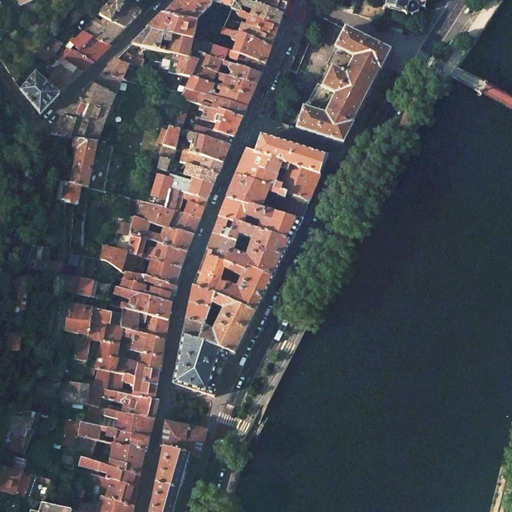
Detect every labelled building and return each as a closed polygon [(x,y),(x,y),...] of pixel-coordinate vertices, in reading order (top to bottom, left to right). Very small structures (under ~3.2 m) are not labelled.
[(122,0),(112,0),(101,15),(104,17),(125,29),(141,13),(122,0)] [(178,0),(163,15),(195,22),(212,5),(206,0),(178,0)] [(206,0),(212,5),(213,1),(234,8),(237,0),(206,0)] [(251,16),(279,27),(281,22),(283,17),(256,7),(254,6),(248,4),(237,0),(234,8),(233,10),(241,13),(242,8),(252,12),(251,16)] [(288,2),(283,0),(258,0),(258,1),(256,7),(283,17),(288,2)] [(387,0),(386,6),(383,8),(384,10),(387,8),(405,13),(406,16),(409,14),(408,13),(411,14),(411,16),(413,16),(413,14),(417,13),(418,13),(419,12),(418,11),(419,7),(423,8),(424,10),(426,9),(425,7),(427,0),(387,0)] [(239,24),(243,14),(241,13),(233,10),(232,13),(229,20),(225,29),(233,33),(238,23),(239,24)] [(194,40),(197,22),(195,22),(163,15),(162,15),(147,30),(172,35),(194,40)] [(279,27),(251,16),(247,26),(242,24),(237,35),(233,33),(232,34),(231,35),(231,36),(231,37),(231,39),(232,40),(233,42),(234,42),(234,43),(235,43),(236,42),(237,41),(233,54),(266,66),(269,57),(271,50),(273,44),(275,38),(277,34),(279,27)] [(101,22),(95,19),(94,19),(83,32),(109,45),(125,29),(104,17),(101,22)] [(297,127),(297,130),(343,145),(354,124),(353,124),(362,106),(371,88),(380,71),(380,72),(391,51),(347,28),(347,29),(337,48),(355,58),(347,76),(328,66),(318,85),(336,94),(327,116),(305,109),(303,109),(297,127)] [(162,41),(170,43),(172,35),(147,30),(143,33),(163,37),(162,41)] [(67,47),(93,63),(111,46),(109,45),(83,32),(75,40),(73,38),(64,46),(67,47)] [(132,44),(160,51),(161,47),(162,41),(163,37),(143,33),(132,44)] [(165,53),(187,58),(189,59),(194,40),(172,35),(170,43),(169,49),(161,47),(160,51),(165,53)] [(55,55),(62,44),(51,37),(45,46),(55,55)] [(261,76),(266,66),(233,54),(228,51),(218,47),(203,42),(194,40),(189,59),(201,62),(204,56),(224,63),(226,56),(230,58),(231,59),(231,60),(232,60),(235,61),(233,66),(261,76)] [(48,63),(73,82),(83,73),(60,57),(55,55),(45,46),(38,55),(48,63)] [(67,47),(60,57),(83,73),(93,63),(67,47)] [(337,48),(328,66),(347,76),(355,58),(337,48)] [(136,57),(126,50),(123,53),(118,58),(132,64),(136,57)] [(233,66),(224,63),(204,56),(201,62),(199,66),(226,78),(256,87),(261,76),(233,66)] [(187,58),(182,75),(193,77),(199,66),(201,62),(189,59),(187,58)] [(30,74),(33,76),(35,73),(37,71),(39,67),(33,62),(28,69),(32,72),(30,74)] [(128,67),(114,62),(101,75),(121,80),(122,80),(128,67)] [(51,77),(46,82),(60,95),(73,82),(48,63),(43,70),(51,77)] [(256,87),(226,78),(199,66),(193,77),(193,79),(213,85),(251,98),(256,87)] [(33,76),(20,91),(40,115),(60,95),(46,82),(39,76),(35,73),(33,76)] [(96,144),(121,80),(101,75),(77,97),(53,130),(50,134),(66,138),(75,140),(96,144)] [(251,98),(213,85),(193,79),(187,90),(214,99),(247,109),(251,98)] [(318,85),(305,109),(327,116),(336,94),(318,85)] [(179,87),(177,94),(184,95),(187,90),(179,87)] [(214,99),(187,90),(184,95),(183,100),(191,103),(200,105),(242,120),(247,109),(214,99)] [(183,124),(191,103),(183,100),(175,113),(172,120),(183,124)] [(196,118),(194,127),(196,128),(234,139),(242,120),(200,105),(199,110),(205,111),(202,119),(196,118)] [(181,131),(183,124),(172,120),(170,129),(181,131)] [(196,128),(194,137),(230,148),(234,139),(196,128)] [(164,146),(175,150),(178,139),(181,131),(170,129),(164,146)] [(192,136),(193,135),(187,133),(181,131),(178,139),(175,150),(176,150),(184,153),(223,165),(230,148),(194,137),(192,136)] [(261,136),(255,154),(275,161),(279,162),(320,176),(328,158),(320,155),(314,153),(308,151),(301,149),(285,144),(275,141),(261,136)] [(68,171),(66,180),(71,182),(78,148),(73,147),(75,140),(66,138),(66,148),(65,171),(68,171)] [(78,148),(71,182),(81,185),(89,187),(106,192),(113,194),(123,155),(112,153),(113,148),(96,144),(75,140),(73,147),(78,148)] [(173,162),(176,150),(175,150),(164,146),(160,159),(172,162),(173,162)] [(270,162),(274,163),(275,161),(255,154),(246,151),(236,176),(270,188),(278,191),(285,194),(309,202),(320,176),(279,162),(277,167),(269,164),(270,162)] [(184,153),(181,164),(187,166),(218,176),(223,165),(184,153)] [(172,162),(160,159),(157,169),(169,173),(172,162)] [(214,187),(218,176),(187,166),(186,171),(184,177),(214,187)] [(176,178),(177,175),(171,173),(168,180),(176,182),(176,178)] [(207,202),(214,187),(184,177),(180,176),(177,175),(176,178),(176,182),(171,192),(187,197),(207,202)] [(227,197),(227,198),(261,209),(262,209),(262,207),(263,204),(269,192),(270,188),(236,176),(228,194),(227,197)] [(78,201),(81,185),(71,182),(66,180),(66,185),(63,184),(61,189),(59,200),(65,202),(65,203),(74,203),(78,201)] [(200,220),(207,202),(187,197),(171,192),(164,191),(157,208),(179,214),(183,200),(187,201),(189,201),(183,215),(200,220)] [(309,202),(285,194),(283,198),(280,209),(303,217),(309,202)] [(219,218),(241,226),(245,216),(260,221),(266,210),(264,209),(262,209),(261,209),(227,198),(219,218)] [(193,237),(200,220),(183,215),(179,214),(157,208),(145,204),(139,203),(137,210),(129,208),(128,217),(135,217),(151,222),(165,227),(193,237)] [(257,231),(291,243),(302,222),(266,210),(260,221),(257,231)] [(120,231),(131,235),(131,234),(135,217),(128,217),(119,216),(118,231),(120,231)] [(187,253),(193,237),(165,227),(160,239),(147,236),(151,222),(135,217),(131,234),(134,235),(146,239),(158,243),(187,253)] [(207,250),(213,253),(212,257),(226,263),(246,272),(248,267),(274,278),(291,243),(257,231),(241,226),(219,218),(207,250)] [(128,254),(141,258),(146,239),(134,235),(128,254)] [(153,257),(183,265),(187,253),(158,243),(156,249),(153,257)] [(156,249),(150,247),(146,259),(152,261),(181,269),(183,265),(153,257),(156,249)] [(107,248),(104,260),(106,260),(123,271),(128,254),(117,250),(114,250),(107,248)] [(207,250),(193,286),(215,296),(220,282),(222,277),(224,269),(226,263),(212,257),(213,253),(207,250)] [(138,275),(143,258),(141,258),(128,254),(123,271),(128,272),(138,275)] [(33,259),(31,270),(57,274),(59,264),(33,259)] [(176,287),(181,269),(152,261),(147,277),(176,287)] [(239,289),(220,282),(215,296),(228,301),(256,314),(274,278),(248,267),(246,272),(226,263),(224,269),(230,272),(242,277),(238,287),(238,288),(238,289),(239,289)] [(227,280),(230,272),(224,269),(222,277),(227,280)] [(178,287),(176,287),(147,277),(138,275),(128,272),(125,280),(144,286),(146,278),(158,282),(156,290),(174,296),(176,296),(178,287)] [(61,275),(62,290),(73,293),(76,278),(61,275)] [(12,293),(14,293),(26,295),(29,279),(15,276),(12,293)] [(94,298),(96,283),(93,282),(76,277),(76,278),(73,293),(90,297),(94,298)] [(172,305),(174,296),(156,290),(152,289),(150,294),(146,292),(147,287),(144,286),(125,280),(122,287),(121,290),(172,305)] [(193,286),(183,336),(206,345),(213,332),(204,327),(206,323),(211,307),(212,303),(224,309),(228,301),(215,296),(193,286)] [(122,304),(121,309),(123,309),(168,322),(169,322),(172,307),(172,305),(121,290),(116,289),(116,291),(114,295),(119,297),(130,300),(129,306),(122,304)] [(14,293),(9,313),(9,343),(20,346),(22,334),(10,331),(15,307),(16,307),(16,309),(16,310),(16,311),(17,311),(18,311),(19,311),(19,310),(20,307),(24,308),(25,304),(26,295),(14,293)] [(224,309),(213,332),(206,345),(229,353),(234,355),(256,314),(228,301),(224,309)] [(79,334),(87,336),(90,320),(92,309),(83,307),(70,304),(65,330),(79,334)] [(216,311),(211,307),(206,323),(209,324),(211,323),(217,313),(216,311)] [(104,312),(92,309),(90,320),(109,325),(112,314),(104,312)] [(165,341),(168,322),(123,309),(121,315),(112,314),(109,325),(122,328),(165,341)] [(102,343),(95,369),(98,370),(113,373),(118,359),(116,359),(121,336),(122,328),(109,325),(90,320),(87,336),(87,339),(90,340),(102,343)] [(139,353),(136,364),(159,371),(161,371),(165,341),(122,328),(121,336),(125,337),(123,348),(139,353)] [(217,388),(226,361),(229,353),(206,345),(183,336),(173,384),(215,397),(218,388),(217,388)] [(74,359),(86,362),(90,342),(78,340),(74,359)] [(121,395),(154,402),(159,371),(136,364),(118,359),(113,373),(98,370),(96,388),(121,395)] [(94,375),(95,369),(85,366),(84,373),(94,375)] [(70,396),(69,401),(87,405),(101,408),(106,409),(154,421),(159,403),(154,402),(121,395),(96,388),(82,385),(67,382),(64,395),(70,396)] [(99,413),(101,408),(87,405),(83,424),(96,426),(99,413)] [(38,413),(17,408),(13,425),(15,425),(13,432),(17,434),(13,448),(21,451),(22,449),(25,450),(32,431),(35,420),(38,413)] [(150,439),(154,421),(106,409),(104,415),(104,416),(119,421),(117,432),(150,439)] [(104,415),(99,413),(96,426),(99,428),(107,429),(117,432),(119,421),(104,416),(104,415)] [(163,448),(191,455),(200,458),(206,431),(166,423),(161,447),(163,448)] [(97,441),(98,435),(99,428),(96,426),(83,424),(80,437),(96,440),(97,441)] [(78,427),(68,426),(65,450),(74,452),(78,427)] [(98,435),(106,436),(107,429),(99,428),(98,435)] [(147,452),(150,439),(117,432),(107,429),(106,436),(116,438),(114,445),(144,451),(147,452)] [(90,460),(96,440),(80,437),(76,455),(82,457),(90,460)] [(139,477),(144,451),(114,445),(111,459),(108,458),(107,466),(108,467),(139,477)] [(163,448),(156,483),(181,490),(191,455),(163,448)] [(3,453),(1,463),(7,465),(11,467),(15,457),(3,453)] [(107,474),(106,479),(111,480),(126,485),(125,486),(137,490),(139,477),(108,467),(107,466),(90,460),(82,457),(81,466),(107,474)] [(27,464),(25,471),(31,473),(32,474),(34,467),(27,464)] [(7,465),(0,484),(0,491),(4,492),(14,495),(21,497),(26,498),(31,473),(25,471),(11,467),(7,465)] [(109,483),(110,484),(111,480),(106,479),(87,473),(85,479),(106,485),(109,483)] [(108,492),(106,498),(134,508),(138,490),(137,490),(125,486),(126,485),(111,480),(110,484),(108,492)] [(87,482),(85,492),(101,497),(106,498),(108,492),(102,491),(103,486),(87,482)] [(156,483),(150,511),(174,511),(181,490),(156,483)] [(98,508),(81,504),(80,511),(133,511),(134,508),(106,498),(101,497),(98,508)] [(80,511),(43,503),(39,511),(32,511),(31,511),(80,511)]
